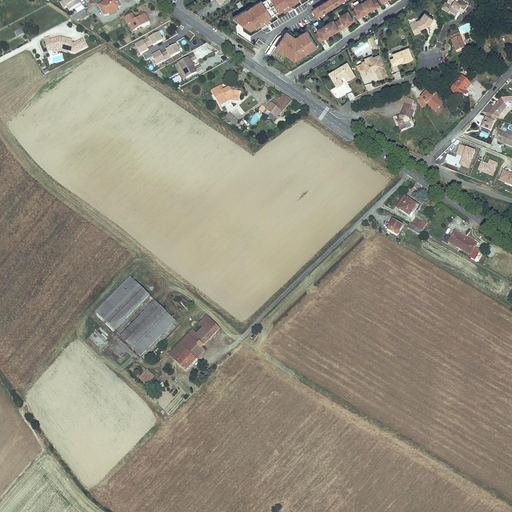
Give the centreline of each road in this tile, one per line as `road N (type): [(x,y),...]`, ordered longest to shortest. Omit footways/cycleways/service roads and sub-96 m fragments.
road 1 (track): [(239,335),(161,280),(123,237),(25,161),(0,129)]
road 2 (secondary): [(511,241),(336,121)]
road 3 (residential): [(282,83),(409,0)]
road 4 (secondary): [(282,83),(168,5)]
road 5 (residential): [(511,69),(424,163)]
